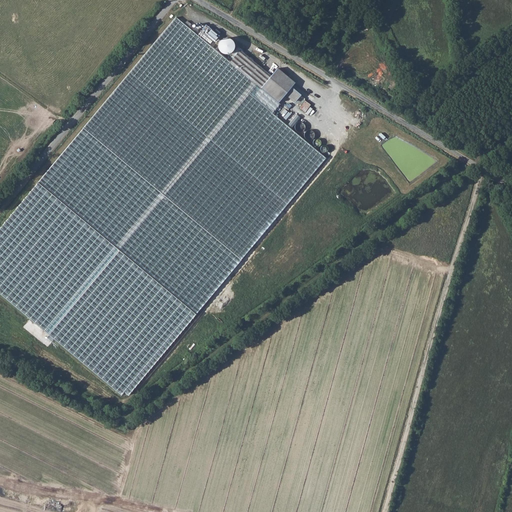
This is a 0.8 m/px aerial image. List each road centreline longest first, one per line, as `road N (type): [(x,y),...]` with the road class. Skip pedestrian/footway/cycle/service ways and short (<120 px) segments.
road 1 (unclassified): [(199,0),(511,186)]
road 2 (unclassified): [(172,0),(0,211)]
